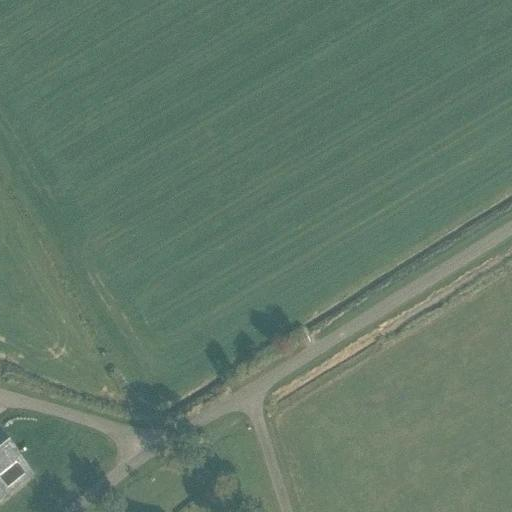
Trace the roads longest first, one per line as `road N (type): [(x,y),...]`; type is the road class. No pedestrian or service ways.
road 1 (unclassified): [(143,454),(511,229)]
road 2 (unclassified): [(0,395),(103,426),(143,454)]
road 3 (unknown): [(251,391),(286,511)]
